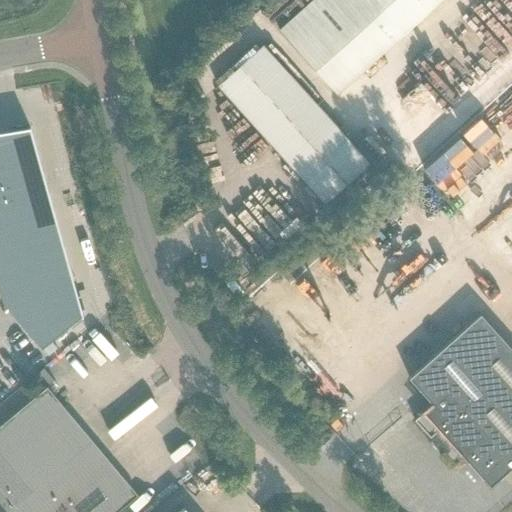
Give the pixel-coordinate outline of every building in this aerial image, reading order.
[(441,0),(311,0),(279,30),(336,94),(441,0)] [(370,164),(262,45),(218,85),(325,204),(370,164)] [(470,108),(419,156),(435,173),(486,126),(470,108)] [(30,127),(0,132),(0,292),(3,302),(42,349),(81,316),(81,317),(83,316),(30,127)] [(490,487),(511,467),(511,349),(480,314),(409,378),(432,404),(414,420),(430,438),(439,430),(490,487)] [(0,511),(7,511),(92,441),(47,387),(0,426),(0,511)] [(197,469),(217,450),(202,435),(182,453),(197,469)] [(117,511),(137,495),(92,441),(7,511),(117,511)]
